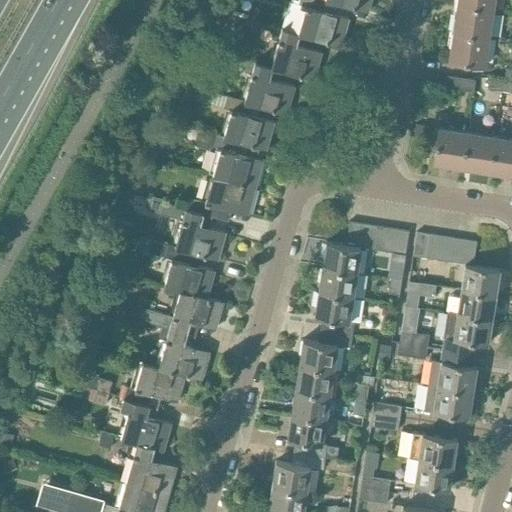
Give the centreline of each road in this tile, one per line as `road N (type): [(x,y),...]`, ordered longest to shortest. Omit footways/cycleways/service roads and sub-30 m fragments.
road 1 (residential): [(206,511),(297,191),(325,178),(379,188)]
road 2 (residential): [(379,188),(422,0)]
road 3 (residential): [(511,208),(379,188)]
road 4 (trunk): [(0,106),(60,0)]
